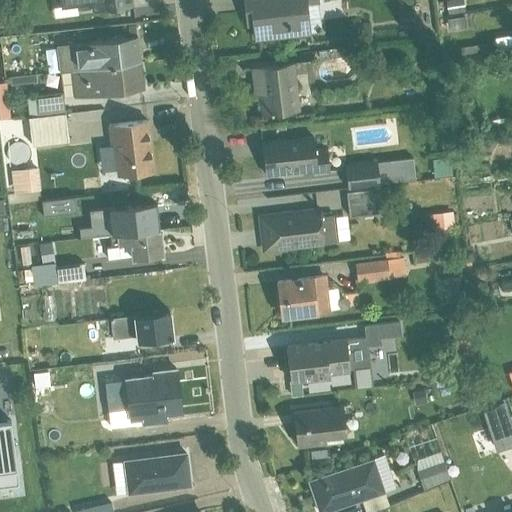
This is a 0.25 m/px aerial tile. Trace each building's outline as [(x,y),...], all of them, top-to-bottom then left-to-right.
[(132,0),(57,0),(62,6),(78,4),(78,10),(92,9),(92,10),(134,5),(132,0)] [(254,23),(254,25),(256,40),(323,32),(318,0),(245,0),(247,16),(255,15),(256,23),(254,23)] [(464,0),(456,0),(447,1),(450,16),(466,13),(464,0)] [(403,11),(400,28),(413,30),(417,13),(403,11)] [(255,15),(247,16),(248,25),(254,25),(254,23),(256,23),(255,15)] [(467,17),(447,20),(449,31),(468,28),(467,17)] [(511,36),(496,39),(498,51),(511,49),(511,36)] [(137,37),(58,46),(61,72),(140,63),(137,37)] [(437,37),(424,38),(427,60),(440,59),(437,37)] [(46,41),(35,44),(39,60),(50,58),(46,41)] [(29,117),(66,113),(64,98),(144,88),(140,63),(61,72),(64,94),(27,99),(29,117)] [(295,64),(253,69),(255,87),(260,87),(264,116),(301,111),(295,64)] [(37,76),(12,77),(12,85),(38,84),(37,76)] [(7,83),(0,83),(0,118),(0,119),(11,119),(7,83)] [(66,113),(29,117),(33,146),(69,142),(66,113)] [(511,128),(510,118),(487,123),(489,136),(511,131),(511,128)] [(147,121),(109,125),(111,144),(114,144),(118,176),(153,172),(147,121)] [(314,138),(262,144),(266,176),(311,171),(312,178),(331,176),(328,148),(315,150),(314,138)] [(372,187),(381,186),(380,182),(416,178),(414,157),(346,165),(349,190),(372,187)] [(451,158),(433,160),(435,178),(453,176),(451,158)] [(39,168),(12,171),(14,193),(41,190),(39,168)] [(381,186),(372,187),(373,190),(347,193),(350,217),(385,213),(383,196),(390,195),(389,187),(382,188),(382,186),(381,186)] [(76,197),(42,201),(44,216),(77,213),(76,197)] [(282,213),(258,216),(263,254),(287,251),(286,247),(338,241),(335,215),(321,217),(320,211),(283,215),(282,213)] [(454,213),(414,217),(416,235),(434,233),(435,241),(451,240),(450,229),(459,228),(457,215),(454,216),(454,213)] [(111,247),(108,247),(109,260),(163,255),(160,229),(110,235),(111,247)] [(28,240),(33,257),(45,254),(41,236),(28,240)] [(387,260),(356,264),(358,283),(407,276),(405,258),(401,259),(400,253),(387,254),(387,260)] [(55,263),(31,266),(33,286),(86,280),(84,264),(56,267),(55,263)] [(280,295),(283,317),(332,311),(328,277),(278,283),(280,295)] [(459,278),(440,280),(443,304),(461,302),(459,278)] [(170,312),(111,320),(113,339),(136,337),(137,343),(174,338),(170,312)] [(459,319),(448,325),(455,338),(466,333),(459,319)] [(366,338),(287,348),(293,397),(304,395),(302,381),(330,377),(330,375),(350,372),(350,370),(354,370),(356,389),(374,387),(369,347),(382,345),(382,338),(402,335),(401,321),(365,326),(366,338)] [(472,341),(455,342),(458,370),(475,368),(472,341)] [(125,381),(106,383),(109,412),(129,410),(130,422),(143,420),(144,425),(167,423),(166,416),(183,414),(178,371),(153,374),(153,375),(125,378),(125,381)] [(426,390),(413,393),(416,406),(428,404),(426,390)] [(511,410),(511,407),(493,413),(502,437),(511,434),(511,410)] [(344,408),(294,413),(299,447),(344,442),(343,437),(347,437),(344,408)] [(0,485),(10,485),(6,422),(0,422),(0,485)] [(419,461),(418,472),(425,491),(451,481),(441,453),(419,461)] [(187,454),(113,464),(117,495),(191,486),(187,454)] [(329,511),(362,501),(385,493),(397,489),(386,457),(310,483),(319,511),(329,511)] [(385,493),(362,501),(365,511),(373,511),(390,506),(385,493)] [(114,511),(112,503),(77,511),(114,511)]
